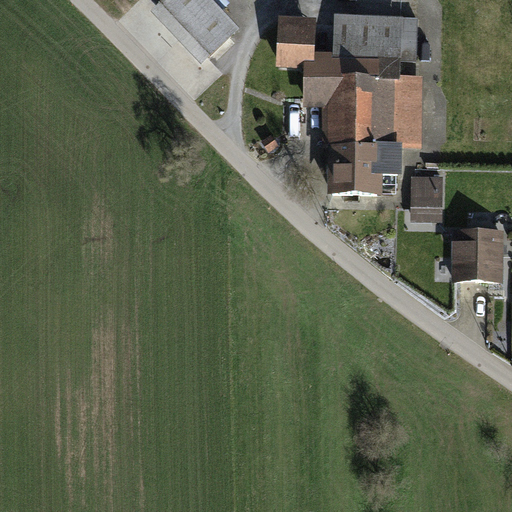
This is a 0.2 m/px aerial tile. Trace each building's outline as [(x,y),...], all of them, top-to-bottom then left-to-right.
[(196,0),(169,0),(160,9),(209,59),(232,37),(196,0)] [(400,24),(337,22),(336,61),(399,62),(400,24)] [(311,24),(283,23),(281,67),(310,68),(310,61),(311,24)] [(310,61),(310,68),(309,104),(336,105),(334,196),(377,196),(377,176),(397,177),(399,62),(336,61),(310,61)] [(440,221),(440,183),(414,183),(414,221),(440,221)] [(501,284),(502,236),(456,235),(455,283),(501,284)]
